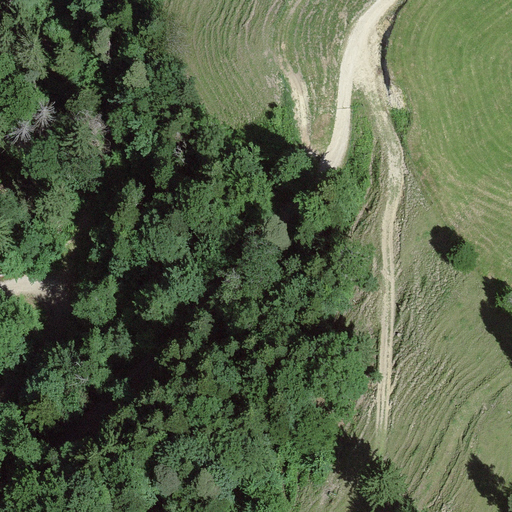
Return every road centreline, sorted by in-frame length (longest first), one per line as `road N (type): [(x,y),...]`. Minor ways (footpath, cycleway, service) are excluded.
road 1 (track): [(9,511),(328,172),(361,41)]
road 2 (track): [(361,41),(388,151),(383,355),(358,511)]
road 3 (track): [(0,283),(49,278),(63,288),(64,307),(56,332),(0,407)]
road 4 (track): [(511,375),(462,421),(419,511)]
